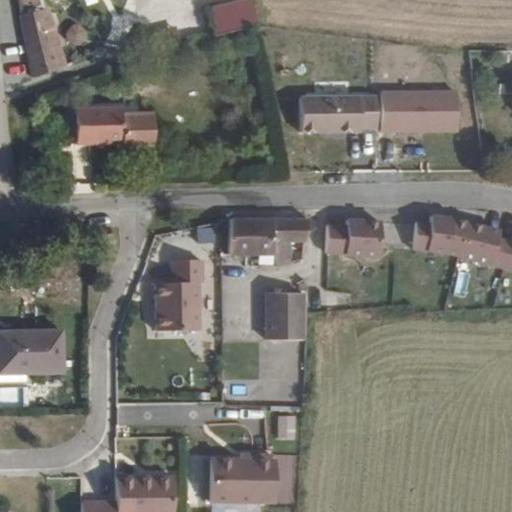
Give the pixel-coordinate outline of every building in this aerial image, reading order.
[(12,0),(15,15),(29,76),(61,55),(53,15),(47,17),(46,8),(43,0),(12,0)] [(240,34),(240,30),(237,6),(191,13),(196,46),(240,34)] [(137,58),(158,58),(155,29),(135,31),(136,49),(137,58)] [(377,136),(455,134),(454,90),(377,92),(377,136)] [(295,97),(296,136),(374,135),(374,96),(295,97)] [(149,146),(146,109),(116,111),(116,105),(66,108),(68,145),(117,143),(119,148),(149,146)] [(271,251),(272,212),(272,211),(230,210),(230,217),(230,252),(271,251)] [(304,254),(305,214),(272,212),(271,251),(271,254),(304,254)] [(407,245),(441,250),(511,269),(511,241),(491,236),(492,234),(478,230),(479,225),(453,218),(441,215),(440,220),(425,218),(425,220),(411,218),(407,245)] [(374,253),(377,218),(357,217),(356,222),(342,221),(322,220),(320,248),(340,249),(340,250),(374,253)] [(494,228),(479,225),(478,230),(492,234),(494,228)] [(108,227),(96,231),(99,240),(111,236),(108,227)] [(213,227),(198,228),(199,242),(214,241),(213,227)] [(171,281),(155,282),(154,328),(196,329),(197,281),(201,281),(201,259),(171,259),(171,281)] [(266,344),(304,344),(304,265),(287,265),(287,280),(269,280),(266,344)] [(74,299),(76,268),(43,266),(41,296),(74,299)] [(59,368),(60,329),(0,326),(0,378),(24,378),(26,366),(59,368)] [(251,448),(250,453),(209,453),(208,495),(274,495),(274,453),(270,453),(270,448),(251,448)] [(170,511),(170,474),(149,474),(149,477),(134,477),(134,474),(113,475),(113,511),(170,511)]
